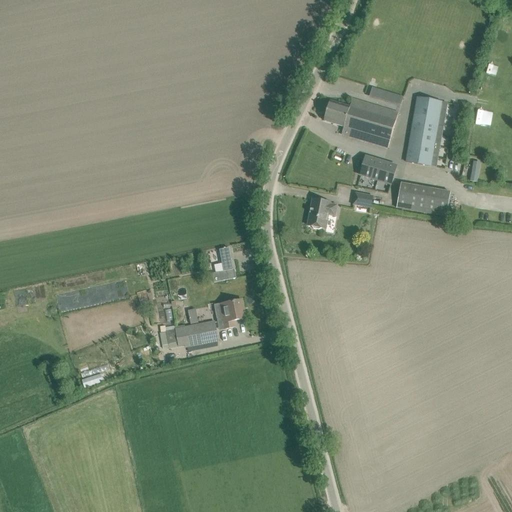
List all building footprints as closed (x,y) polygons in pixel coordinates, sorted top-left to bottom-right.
[(406,162),(431,166),(442,102),(417,98),(406,162)] [(341,135),(351,138),(388,148),(398,113),(352,99),(350,107),(330,101),(324,121),(344,127),(341,135)] [(483,128),(486,119),(476,117),(474,126),(483,128)] [(366,157),(360,175),(391,185),(396,166),(366,157)] [(474,160),(470,180),(477,182),(481,162),(474,160)] [(396,209),(446,218),(451,192),(401,183),(396,209)] [(353,205),(371,208),(373,197),(355,193),(353,205)] [(307,226),(311,227),(313,229),(319,230),(322,229),(326,229),(329,213),(336,214),(337,205),(331,204),(331,203),(312,199),(307,226)] [(224,270),(214,272),(216,281),(235,277),(230,253),(221,255),(224,270)] [(220,305),(214,306),(218,324),(224,323),(225,329),(236,327),(235,321),(244,319),(243,312),(244,312),(242,300),(232,302),(220,305)] [(166,332),(168,344),(178,342),(178,347),(185,346),(185,347),(218,341),(215,323),(166,332)]
